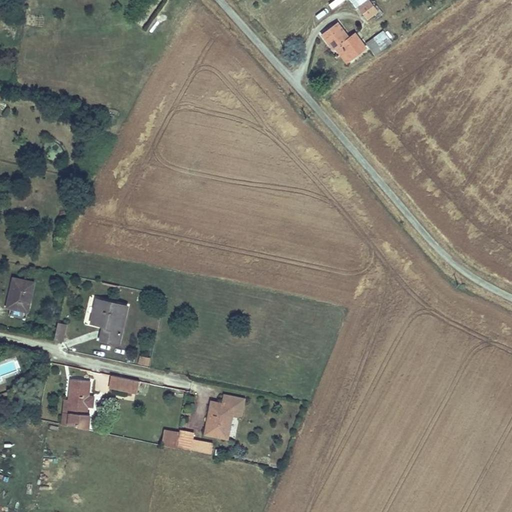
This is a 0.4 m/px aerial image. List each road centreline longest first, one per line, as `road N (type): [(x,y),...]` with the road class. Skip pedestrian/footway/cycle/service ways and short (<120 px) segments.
road 1 (unclassified): [(218,0),(438,248),(511,297)]
road 2 (residential): [(0,336),(186,384)]
